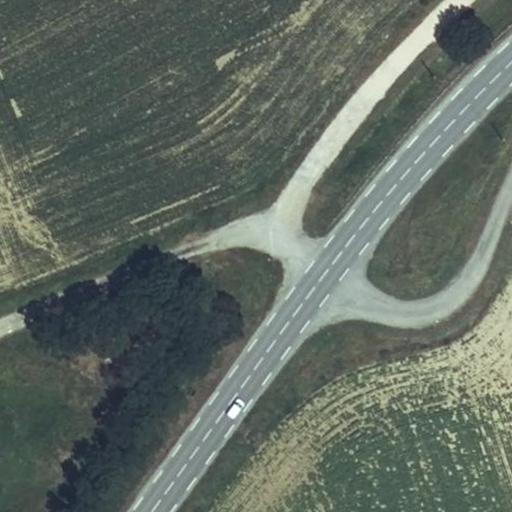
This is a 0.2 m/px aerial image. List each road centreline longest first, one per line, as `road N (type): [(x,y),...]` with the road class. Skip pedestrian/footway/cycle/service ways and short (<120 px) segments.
road 1 (unclassified): [(448,0),(349,110),(293,192),(284,222),(297,251),(323,271)]
road 2 (unknown): [(0,317),(293,192)]
road 3 (secondary): [(323,271),(151,511)]
road 4 (secondary): [(511,55),(323,271)]
road 5 (unclassified): [(323,271),(381,300),(433,306),(460,284),(511,193)]
